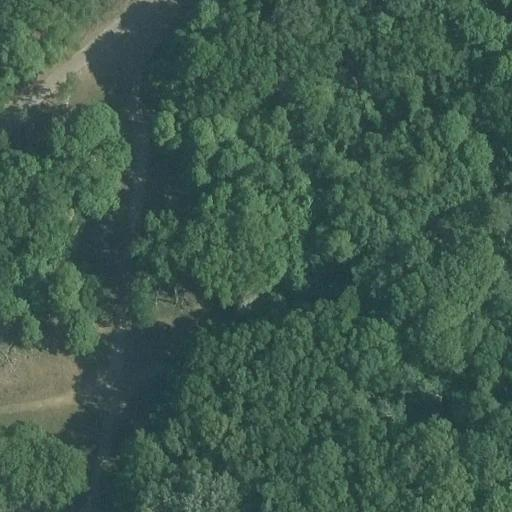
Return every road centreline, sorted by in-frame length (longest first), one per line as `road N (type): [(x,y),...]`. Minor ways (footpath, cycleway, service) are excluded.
road 1 (unknown): [(263,0),(285,40),(293,121),(389,285),(417,377),(511,488)]
road 2 (track): [(293,511),(345,381),(368,355),(511,284)]
road 3 (track): [(0,124),(149,0)]
